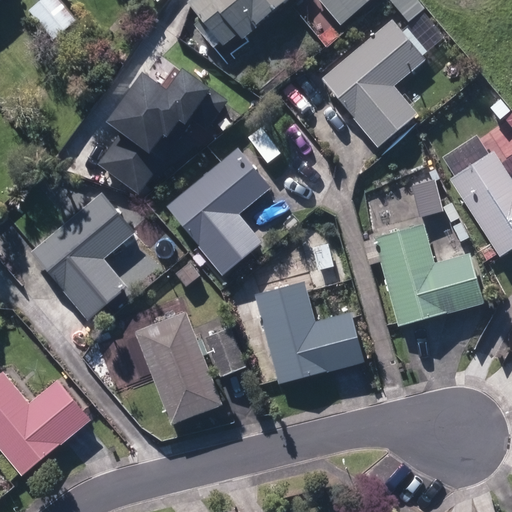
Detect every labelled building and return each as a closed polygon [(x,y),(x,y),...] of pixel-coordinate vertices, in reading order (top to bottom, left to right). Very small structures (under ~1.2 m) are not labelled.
[(43,0),(30,11),(53,40),(75,22),(57,0),(43,0)] [(194,25),(212,48),(221,41),(223,45),(238,33),(242,37),(287,0),(191,0),(188,2),(202,19),(194,25)] [(319,0),(341,25),(367,3),(371,8),(380,0),(319,0)] [(323,81),(378,148),(417,115),(394,86),(425,61),(393,23),(323,81)] [(243,72),(253,83),(265,73),(255,62),(243,72)] [(138,198),(164,165),(197,122),(205,128),(227,100),(219,94),(188,70),(169,95),(145,76),(109,122),(123,133),(97,166),(138,198)] [(167,208),(223,275),(262,243),(240,215),(271,189),(238,150),(167,208)] [(451,181),(501,258),(511,250),(511,179),(494,152),(451,181)] [(436,176),(410,183),(421,219),(447,211),(436,176)] [(31,253),(89,321),(127,288),(103,261),(135,234),(102,194),(31,253)] [(374,241),(399,327),(483,303),(470,255),(435,265),(424,225),(374,241)] [(330,242),(312,247),(320,272),(338,267),(330,242)] [(255,297),(280,384),(364,361),(350,313),(316,323),(306,283),(255,297)] [(187,312),(135,331),(171,426),(223,406),(187,312)] [(230,326),(206,336),(222,376),(246,367),(230,326)] [(0,376),(0,449),(22,476),(90,420),(58,382),(30,405),(4,374),(0,376)]
